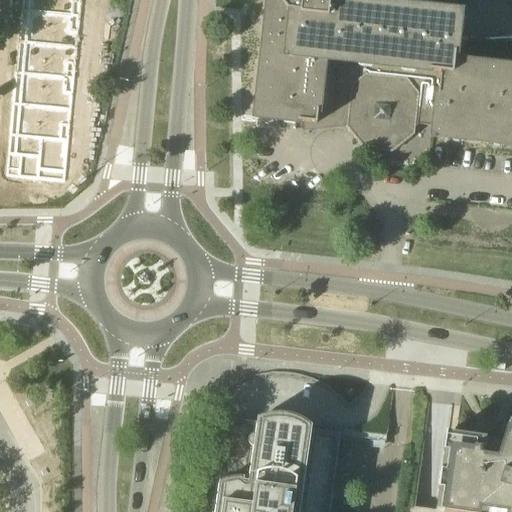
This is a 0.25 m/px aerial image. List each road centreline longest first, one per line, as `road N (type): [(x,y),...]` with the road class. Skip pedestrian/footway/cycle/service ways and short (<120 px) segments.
road 1 (tertiary): [(190,312),(236,307),(373,322),(511,351)]
road 2 (tertiary): [(511,319),(387,291),(198,265)]
road 3 (tertiary): [(172,232),(181,0)]
road 4 (tertiary): [(166,0),(127,228)]
road 5 (tertiary): [(110,322),(117,354),(110,511)]
road 6 (tertiary): [(133,511),(151,376),(169,330)]
